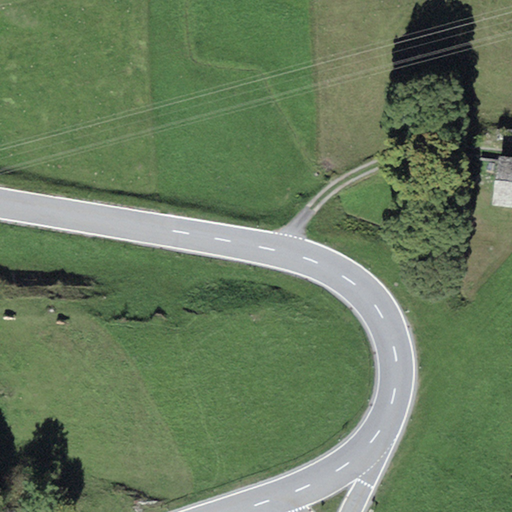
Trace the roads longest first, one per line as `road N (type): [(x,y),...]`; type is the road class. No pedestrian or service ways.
road 1 (tertiary): [(373,438),(395,387),(389,331),(362,295),(326,271),(190,237),(0,206)]
road 2 (track): [(282,256),(299,215),(340,178),(413,143),(511,146)]
